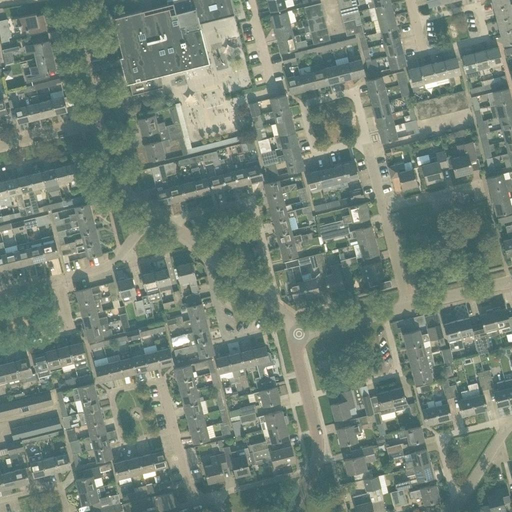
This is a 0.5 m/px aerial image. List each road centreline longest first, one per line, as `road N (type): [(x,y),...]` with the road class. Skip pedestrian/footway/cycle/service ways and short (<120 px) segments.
road 1 (residential): [(269,304),(275,290),(251,202),(179,218),(173,229)]
road 2 (residential): [(173,431),(122,444),(110,393),(161,380)]
road 3 (residential): [(415,22),(475,8),(482,37),(422,53)]
road 4 (residential): [(288,318),(225,341),(208,269),(213,259)]
road 5 (residential): [(366,140),(315,151),(305,105),(355,93)]
road 6 (residential): [(306,395),(394,372),(383,314)]
road 7 (residential): [(511,419),(438,437),(455,507)]
road 8 (unclassified): [(71,0),(98,125)]
road 9 (residential): [(244,98),(275,91),(252,0)]
road 10 (residential): [(151,213),(114,260),(56,282)]
road 11 (residential): [(56,282),(68,331),(0,347)]
